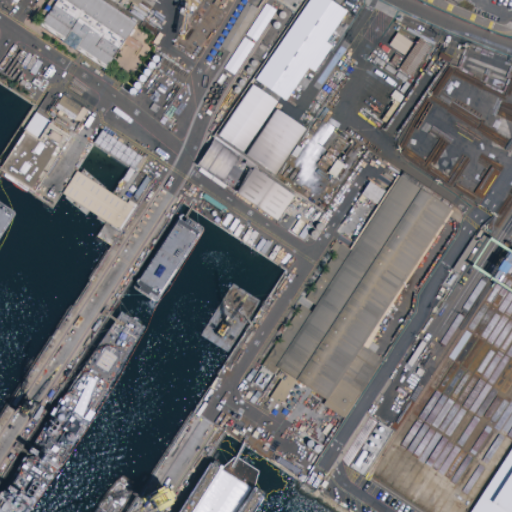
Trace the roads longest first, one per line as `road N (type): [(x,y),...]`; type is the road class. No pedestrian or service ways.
road 1 (residential): [(379,157),(231,395),(277,429)]
road 2 (residential): [(460,28),(379,157)]
